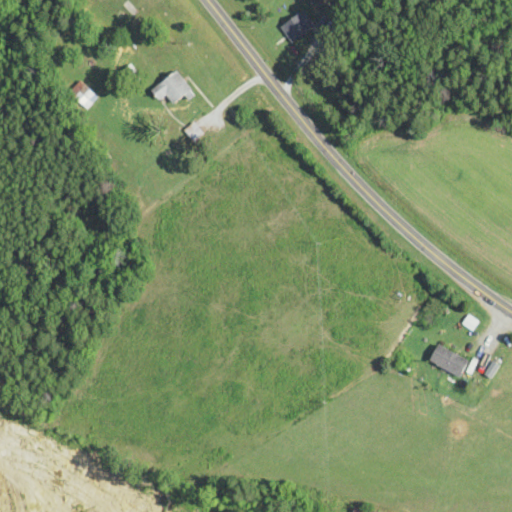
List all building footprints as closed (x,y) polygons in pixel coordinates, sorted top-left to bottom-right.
[(144,26),(118,0),(114,0),(109,5),(137,33),(144,26)] [(282,23),(289,42),(313,33),(307,14),(282,23)] [(152,91),(160,103),(168,97),(173,105),(193,93),(179,73),(152,91)] [(87,108),(97,96),(80,82),(70,94),(87,108)] [(470,361),(439,345),(431,361),(462,377),(470,361)]
